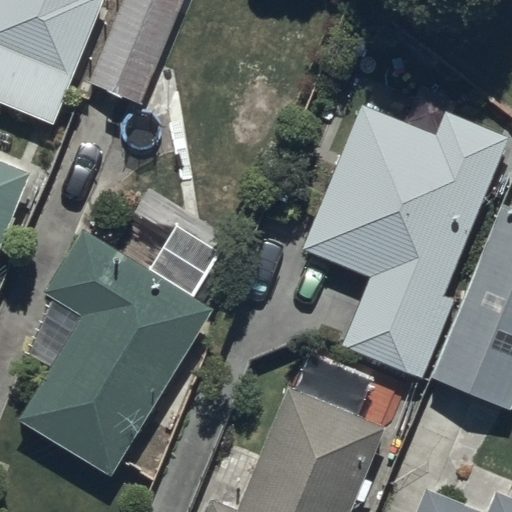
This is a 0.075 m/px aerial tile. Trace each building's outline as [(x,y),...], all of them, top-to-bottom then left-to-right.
[(0,0),(0,100),(53,122),(99,0),(0,0)] [(121,0),(88,83),(143,105),(186,0),(121,0)] [(360,105),(301,246),(371,276),(342,345),(422,378),(454,301),(443,297),(510,136),(444,108),(432,135),(360,105)] [(0,244),(28,173),(0,161),(0,244)] [(511,208),(502,204),(431,377),(510,411),(511,406),(511,208)] [(45,294),(61,304),(32,350),(55,364),(19,420),(110,477),(216,307),(87,227),(45,294)] [(347,511),(383,421),(288,385),(243,504),(214,493),(206,511),(347,511)] [(511,511),(511,500),(493,493),(484,511),(481,511),(423,489),(413,511),(511,511)]
